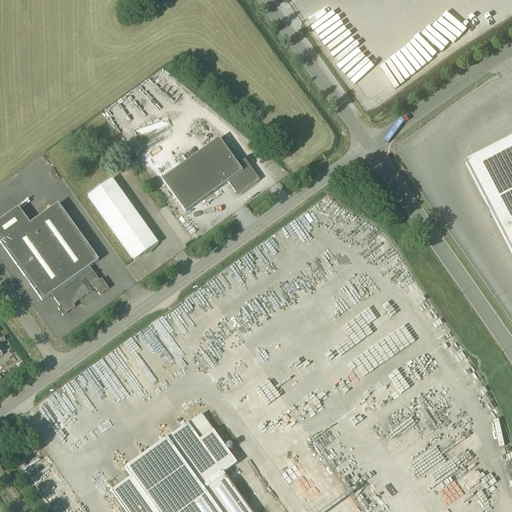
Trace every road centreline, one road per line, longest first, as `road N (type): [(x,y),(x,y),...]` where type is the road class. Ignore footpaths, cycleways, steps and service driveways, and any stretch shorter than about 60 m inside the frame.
road 1 (unclassified): [(367,149),(59,369)]
road 2 (unknown): [(294,511),(207,397),(163,398),(105,428)]
road 3 (unclassified): [(511,355),(367,149)]
road 4 (unclassified): [(367,149),(260,0)]
road 5 (unclassified): [(511,47),(367,149)]
road 6 (unknown): [(123,284),(55,190),(28,189),(0,204)]
road 7 (unknown): [(0,257),(51,322),(95,305)]
